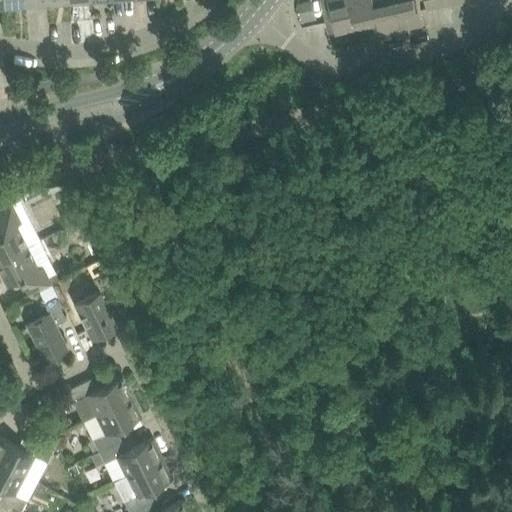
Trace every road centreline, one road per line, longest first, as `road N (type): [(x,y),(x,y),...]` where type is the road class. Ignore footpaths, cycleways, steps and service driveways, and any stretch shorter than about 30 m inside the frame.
road 1 (residential): [(258,16),(334,70),(378,66),(462,40),(493,17),(498,0)]
road 2 (residential): [(204,511),(124,349),(108,345),(35,378)]
road 3 (residential): [(188,0),(90,42),(0,43)]
road 4 (tertiary): [(0,148),(130,112),(162,86)]
road 5 (tertiary): [(162,86),(0,116)]
